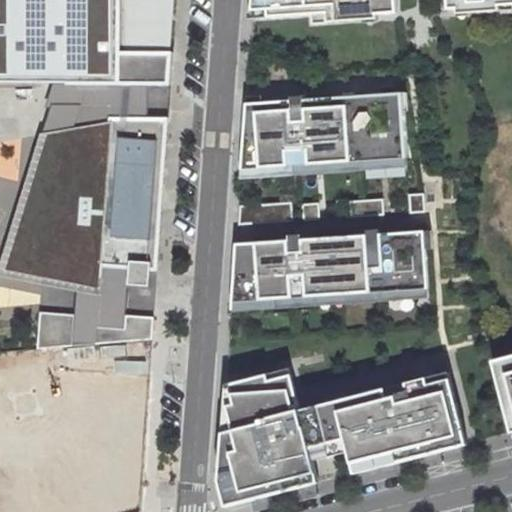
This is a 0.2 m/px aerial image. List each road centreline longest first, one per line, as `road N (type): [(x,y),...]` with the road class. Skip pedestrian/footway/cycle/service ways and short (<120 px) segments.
road 1 (residential): [(226,0),(190,511)]
road 2 (secondary): [(511,476),(373,511)]
